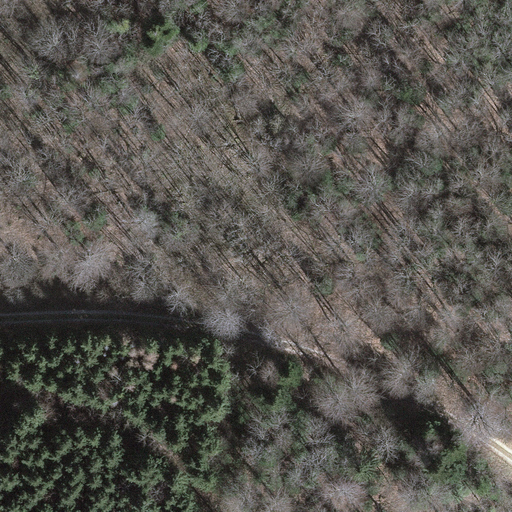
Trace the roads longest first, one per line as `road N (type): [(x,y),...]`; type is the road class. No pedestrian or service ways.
road 1 (track): [(0,308),(81,303),(199,314),(319,347),(444,398),(511,443)]
road 2 (track): [(245,511),(218,478),(141,420),(0,370)]
